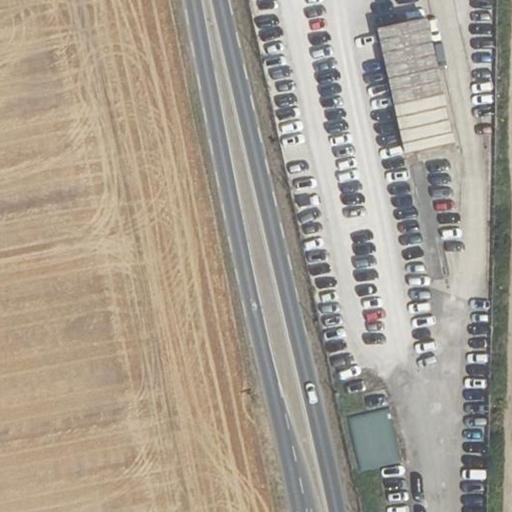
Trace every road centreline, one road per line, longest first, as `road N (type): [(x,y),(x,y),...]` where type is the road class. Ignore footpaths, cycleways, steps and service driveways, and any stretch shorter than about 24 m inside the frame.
road 1 (unknown): [(433,0),(465,259),(456,287),(428,298),(399,282),(314,0)]
road 2 (secondary): [(337,511),(219,0)]
road 3 (secondary): [(194,0),(299,511)]
road 4 (track): [(501,0),(493,511)]
